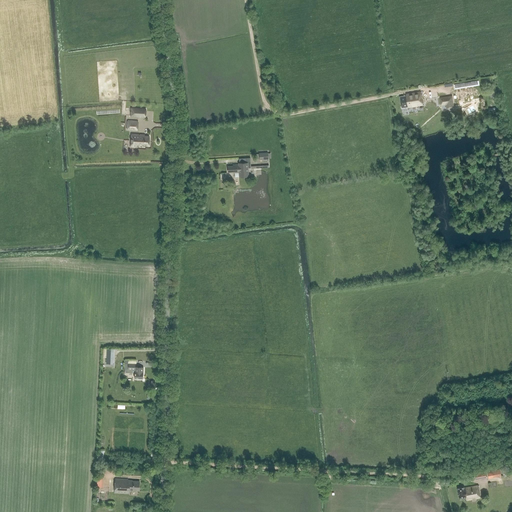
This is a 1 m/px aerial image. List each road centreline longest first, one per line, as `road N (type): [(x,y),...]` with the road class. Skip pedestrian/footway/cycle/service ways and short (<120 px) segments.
road 1 (tertiary): [(162,511),(176,119),(160,0)]
road 2 (track): [(245,0),(261,95),(277,112),(449,86)]
road 3 (track): [(432,478),(165,462)]
